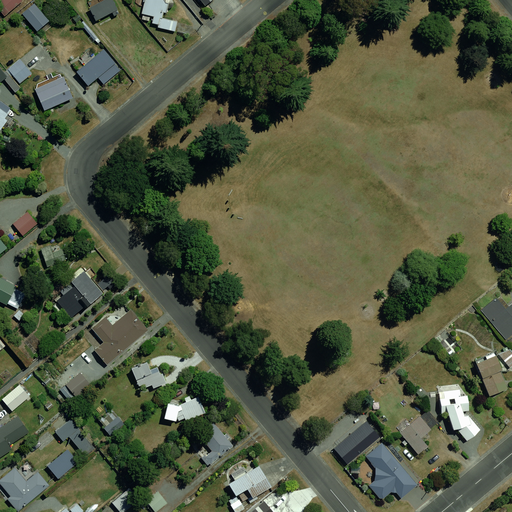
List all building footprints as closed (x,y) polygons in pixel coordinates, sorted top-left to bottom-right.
[(0,0),(0,12),(6,19),(23,2),(21,0),(0,0)] [(113,0),(98,0),(87,5),(95,21),(118,10),(113,0)] [(141,0),(137,17),(151,20),(149,26),(175,31),(177,19),(163,16),(166,0),(141,0)] [(100,50),(72,74),(85,89),(97,79),(103,86),(119,72),(100,50)] [(20,58),(6,69),(18,85),(33,74),(20,58)] [(63,76),(35,86),(41,102),(44,110),(72,100),(63,76)] [(0,108),(0,128),(9,116),(0,108)] [(25,210),(10,224),(22,237),(37,223),(25,210)] [(46,238),(32,241),(38,263),(62,257),(59,243),(48,246),(46,238)] [(58,298),(72,316),(103,291),(85,268),(70,279),(75,285),(58,298)] [(0,276),(0,299),(20,308),(28,289),(0,276)] [(495,296),(478,311),(503,341),(511,333),(511,299),(504,306),(495,296)] [(100,341),(91,349),(106,366),(148,331),(130,309),(111,325),(103,316),(89,328),(100,341)] [(511,353),(504,342),(494,348),(503,362),(511,355),(511,353)] [(473,363),(485,397),(505,390),(492,356),(473,363)] [(147,359),(132,367),(147,393),(168,382),(158,364),(152,368),(147,359)] [(77,372),(60,385),(73,400),(90,387),(77,372)] [(20,381),(0,397),(12,410),(32,394),(20,381)] [(461,390),(439,396),(449,431),(454,427),(466,442),(480,428),(468,416),(461,390)] [(165,398),(163,416),(188,419),(208,412),(201,393),(182,400),(165,398)] [(116,405),(97,421),(113,440),(132,425),(116,405)] [(13,415),(0,423),(0,452),(27,435),(13,415)] [(417,415),(397,432),(415,454),(426,446),(419,437),(429,429),(417,415)] [(207,416),(192,428),(205,443),(197,450),(212,467),(223,457),(216,448),(227,438),(207,416)] [(69,417),(49,432),(58,444),(78,428),(69,417)] [(331,448),(345,466),(377,440),(363,422),(331,448)] [(78,428),(67,437),(82,456),(93,447),(78,428)] [(388,491),(394,499),(413,485),(382,443),(364,457),(378,475),(367,483),(378,499),(388,491)] [(67,449),(46,466),(56,478),(77,461),(67,449)] [(262,463),(229,481),(238,496),(231,500),(237,511),(241,511),(261,501),(257,494),(274,485),(262,463)] [(14,464),(0,475),(0,482),(8,492),(3,496),(15,511),(50,484),(37,469),(26,478),(14,464)] [(124,479),(106,496),(117,508),(135,491),(124,479)] [(143,501),(152,511),(164,501),(156,491),(143,501)]
